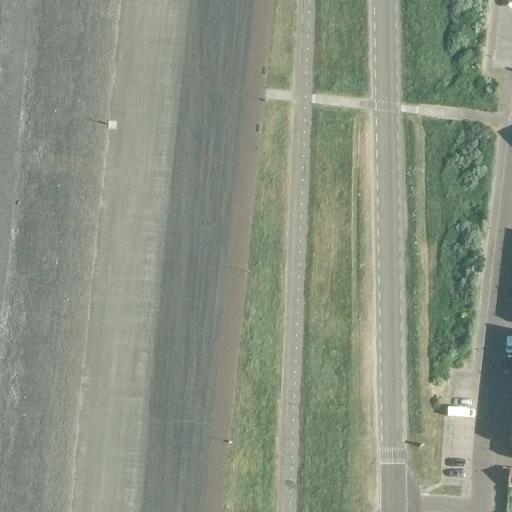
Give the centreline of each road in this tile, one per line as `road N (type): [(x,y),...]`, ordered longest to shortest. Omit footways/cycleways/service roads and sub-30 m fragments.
road 1 (secondary): [(392,503),(386,0)]
road 2 (residential): [(485,511),(511,221)]
